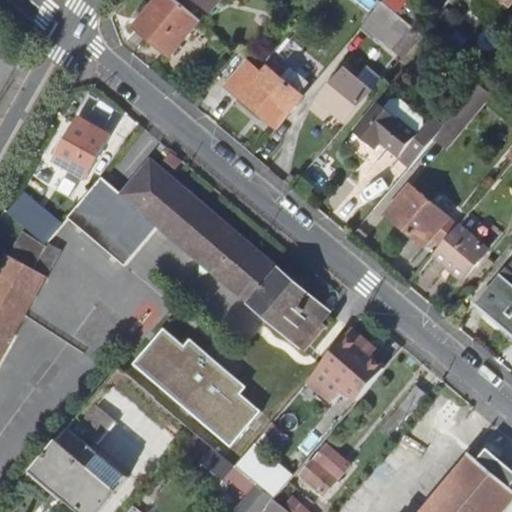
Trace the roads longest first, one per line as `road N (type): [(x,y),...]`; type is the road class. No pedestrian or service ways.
road 1 (residential): [(511,406),(73,33)]
road 2 (residential): [(0,161),(73,33)]
